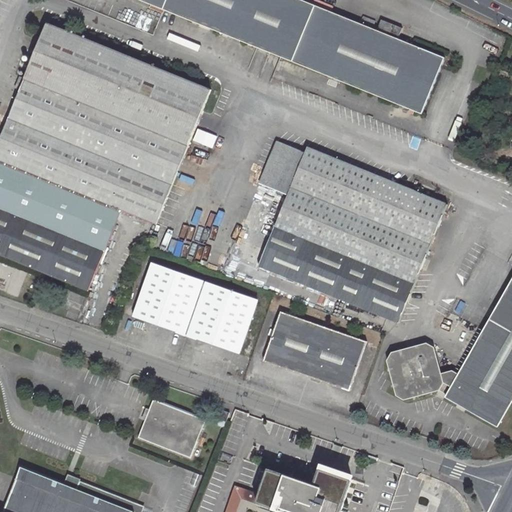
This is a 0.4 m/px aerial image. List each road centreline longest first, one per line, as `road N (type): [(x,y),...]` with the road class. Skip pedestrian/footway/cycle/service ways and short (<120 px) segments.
road 1 (unclassified): [(511,490),(0,311)]
road 2 (unknown): [(43,0),(250,94),(188,219),(131,242),(91,343)]
road 3 (unknown): [(358,437),(391,338),(440,328),(495,196)]
road 4 (unclassified): [(511,205),(250,94)]
road 5 (unknown): [(129,357),(118,390),(105,397),(5,358)]
